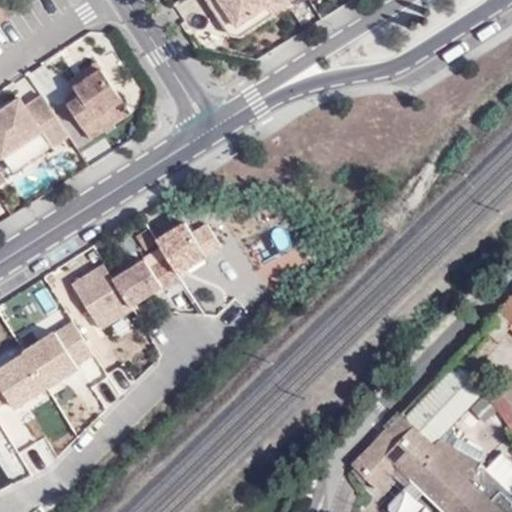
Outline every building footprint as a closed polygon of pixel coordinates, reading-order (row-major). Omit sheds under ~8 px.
[(241,34),(274,13),(268,5),(238,25),(222,0),(210,0),(231,32),(241,34)] [(222,0),(238,25),(268,5),(274,13),(289,2),(287,0),(222,0)] [(76,86),(103,67),(99,61),(72,79),(76,86)] [(124,99),(103,67),(76,86),(82,94),(69,103),(84,125),(124,99)] [(82,94),(79,90),(66,99),(69,103),(82,94)] [(70,134),(44,94),(27,105),(21,97),(0,111),(0,150),(4,156),(42,130),(53,145),(70,134)] [(97,331),(179,285),(172,273),(201,257),(186,232),(109,275),(103,265),(70,284),(97,331)] [(511,293),(496,309),(511,325),(511,327),(509,331),(511,333),(511,293)] [(0,367),(0,430),(6,427),(3,424),(101,368),(75,324),(0,367)] [(511,381),(508,377),(485,393),(511,431),(511,381)] [(386,428),(352,464),(377,491),(400,471),(414,483),(443,511),(504,511),(470,484),(486,469),(475,459),(411,430),(400,444),(386,428)] [(45,437),(18,453),(31,475),(58,459),(45,437)]
